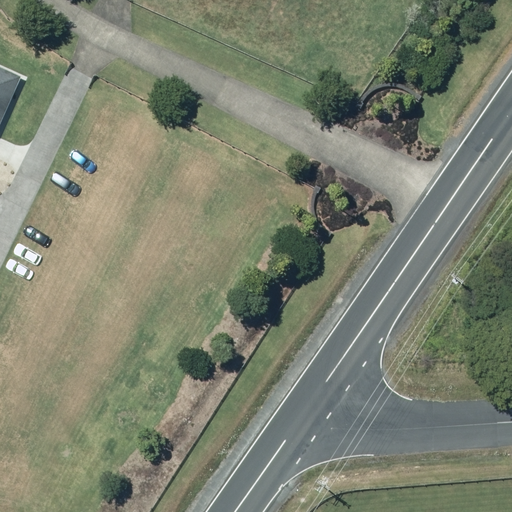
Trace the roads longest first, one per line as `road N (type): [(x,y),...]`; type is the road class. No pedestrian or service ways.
road 1 (tertiary): [(511,112),(296,423)]
road 2 (unclassified): [(296,423),(373,429),(511,421)]
